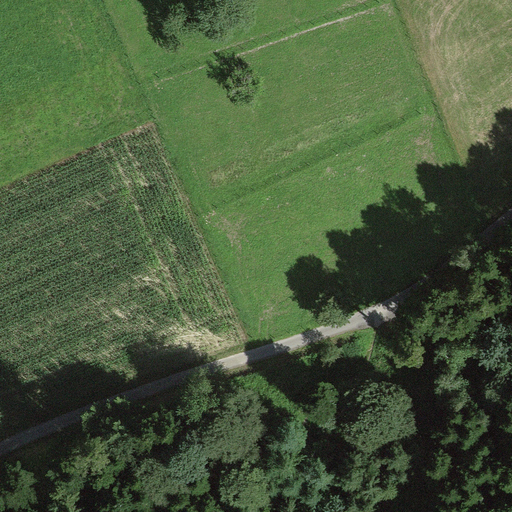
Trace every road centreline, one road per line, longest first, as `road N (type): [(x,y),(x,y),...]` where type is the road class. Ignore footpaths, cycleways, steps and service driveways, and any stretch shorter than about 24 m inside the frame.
road 1 (track): [(372,313),(0,450)]
road 2 (track): [(511,231),(460,269),(372,313)]
